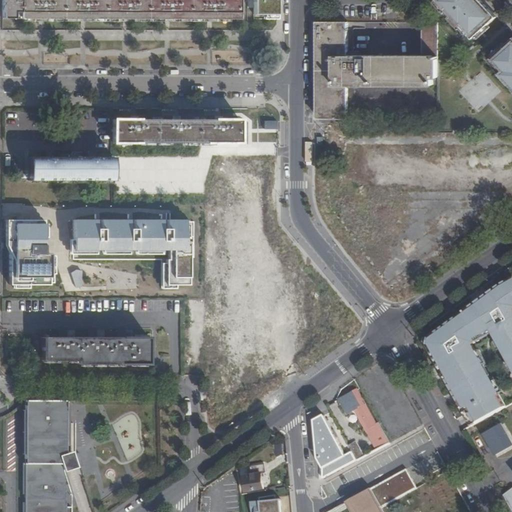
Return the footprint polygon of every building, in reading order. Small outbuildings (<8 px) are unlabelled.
[(0,0),(0,18),(25,20),(25,0),(0,0)] [(25,0),(25,20),(239,20),(238,0),(25,0)] [(252,0),(253,16),(275,16),(274,0),(252,0)] [(482,0),(437,0),(435,2),(470,42),(498,17),(482,0)] [(319,22),(318,119),(347,119),(347,84),(433,83),(433,77),(438,77),(438,58),(433,58),(433,54),(421,54),(393,55),(348,55),(348,22),(319,22)] [(438,22),(421,22),(421,54),(433,54),(433,58),(438,58),(438,22)] [(511,40),(488,62),(511,88),(511,40)] [(481,69),(458,91),(478,112),(501,91),(481,69)] [(237,139),(237,118),(109,117),(109,138),(230,139),(237,139)] [(264,129),(277,129),(277,121),(264,120),(264,129)] [(31,181),(116,182),(116,159),(31,159),(31,181)] [(46,218),(12,218),(12,282),(16,282),(16,287),(32,287),(32,283),(52,283),(52,252),(46,252),(46,218)] [(188,219),(69,218),(69,258),(159,259),(159,288),(188,289),(188,219)] [(431,340),(430,346),(471,428),(507,410),(473,343),(494,331),(511,364),(511,283),(503,288),(431,340)] [(40,338),(40,359),(79,360),(79,363),(148,363),(148,339),(40,338)] [(435,362),(430,365),(436,376),(441,373),(435,362)] [(358,391),(334,404),(342,418),(358,409),(369,430),(371,429),(377,426),(358,391)] [(66,401),(23,401),(22,511),(65,511),(66,507),(61,507),(61,485),(63,484),(59,470),(79,465),(76,454),(68,456),(68,453),(63,455),(63,441),(72,441),(72,424),(65,424),(65,413),(66,413),(66,401)] [(356,461),(350,449),(343,453),(322,413),(316,416),(315,418),(314,423),(318,458),(321,464),(323,469),(323,479),(330,476),(345,468),(356,461)] [(497,453),(511,445),(511,438),(503,424),(486,433),(497,453)] [(371,429),(381,448),(389,444),(384,436),(379,425),(377,426),(371,429)] [(246,493),(264,491),(262,476),(266,475),(265,466),(254,468),(249,471),(250,477),(244,478),(246,493)] [(383,511),(383,510),(416,490),(407,471),(348,503),(352,511),(383,511)] [(281,511),(280,500),(251,502),(252,511),(281,511)]
